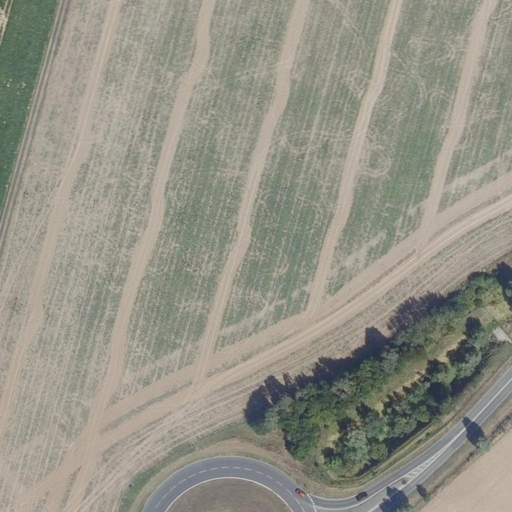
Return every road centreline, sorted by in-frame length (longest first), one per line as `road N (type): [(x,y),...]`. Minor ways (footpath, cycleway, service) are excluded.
road 1 (track): [(0,231),(63,0)]
road 2 (secondary): [(471,421),(357,499),(326,504),(294,495)]
road 3 (secondary): [(294,495),(255,470),(212,468),(174,486),(153,511)]
road 4 (track): [(511,427),(410,511)]
road 5 (secondary): [(377,511),(471,421)]
